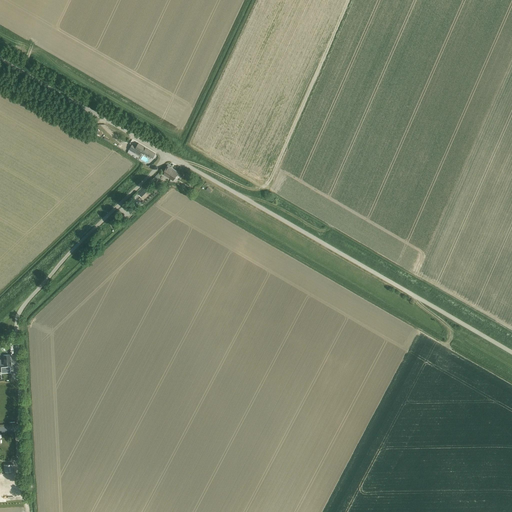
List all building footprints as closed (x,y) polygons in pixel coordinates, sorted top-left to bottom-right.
[(132,145),(129,149),(140,156),(142,153),(144,155),(145,153),(152,158),(155,153),(138,143),(136,147),(132,145)] [(162,174),(173,180),(178,172),(168,165),(162,174)] [(155,184),(159,175),(158,174),(151,181),(155,184)] [(140,196),(149,187),(146,185),(138,193),(140,196)] [(6,351),(4,351),(0,351),(0,357),(0,358),(0,359),(4,359),(5,365),(11,364),(10,354),(14,354),(13,342),(5,342),(6,351)]
